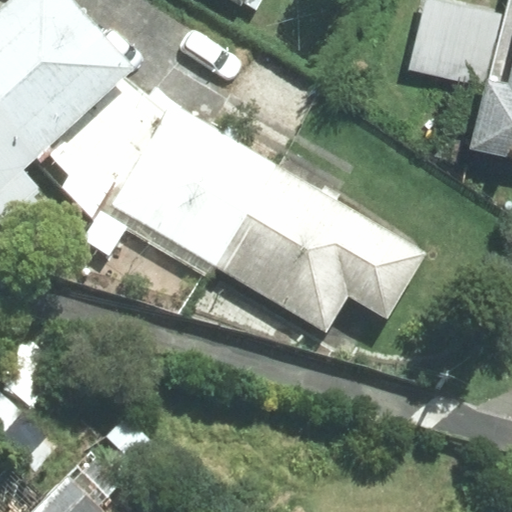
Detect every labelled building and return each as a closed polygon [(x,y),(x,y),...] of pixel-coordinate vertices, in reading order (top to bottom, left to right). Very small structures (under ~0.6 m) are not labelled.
[(58,0),(18,0),(0,17),(0,113),(38,155),(119,79),(126,73),(58,0)] [(222,0),(251,16),(259,0),(222,0)] [(511,0),(507,0),(504,11),(459,0),(423,0),(407,66),(483,84),(470,137),(511,147),(511,0)] [(166,115),(119,79),(38,155),(31,162),(95,226),(110,208),(166,115)] [(217,271),(277,172),(170,109),(166,115),(110,208),(217,271)] [(38,155),(0,113),(0,217),(32,190),(19,175),(31,162),(38,155)] [(421,258),(277,172),(217,271),(323,336),(346,298),(382,321),(421,258)] [(121,412),(95,437),(131,474),(156,449),(121,412)] [(93,511),(65,485),(38,511),(93,511)]
